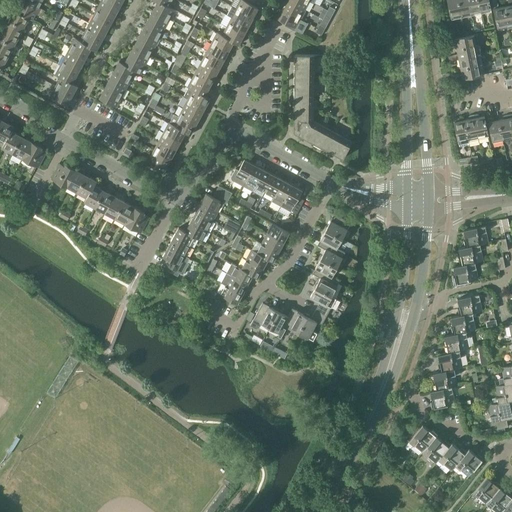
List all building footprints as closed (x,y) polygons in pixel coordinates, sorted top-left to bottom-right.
[(42,2),(38,0),(23,0),(22,3),(42,14),(44,11),(39,8),(42,2)] [(120,5),(110,0),(101,0),(99,5),(116,14),(120,5)] [(242,0),(240,0),(236,9),(253,18),(258,8),(242,0)] [(308,0),(288,0),(288,1),(305,10),(310,1),(308,0)] [(461,17),(457,0),(447,0),(451,20),(461,17)] [(457,0),(461,17),(471,15),(468,0),(457,0)] [(481,13),(478,0),(468,0),(471,15),(481,13)] [(478,0),(481,13),(491,11),(488,0),(478,0)] [(508,28),(504,6),(499,7),(496,0),(491,0),(498,30),(508,28)] [(157,1),(157,2),(153,10),(170,19),(175,10),(170,7),(169,8),(157,1)] [(288,1),(283,10),(300,19),(305,10),(288,1)] [(22,3),(17,12),(29,18),(28,18),(32,20),(35,14),(41,17),(42,14),(22,3)] [(116,14),(99,5),(94,14),(111,23),(116,14)] [(253,18),(236,9),(231,18),(248,27),(253,18)] [(7,18),(2,27),(19,36),(28,18),(29,18),(17,12),(14,10),(9,19),(7,18)] [(170,19),(153,10),(148,19),(165,28),(170,19)] [(300,19),(283,10),(278,19),(295,28),(300,19)] [(111,23),(94,14),(89,23),(106,32),(111,23)] [(248,27),(231,18),(226,27),(243,36),(248,27)] [(148,19),(143,28),(160,37),(165,28),(148,19)] [(89,23),(84,32),(101,41),(106,32),(89,23)] [(0,49),(9,55),(19,36),(2,27),(0,30),(0,49)] [(226,27),(222,35),(222,36),(233,42),(238,45),(243,36),(226,27)] [(160,37),(143,28),(138,37),(155,46),(160,37)] [(40,32),(46,35),(52,38),(53,36),(54,37),(55,36),(42,29),(40,32)] [(84,32),(80,41),(79,41),(91,47),(91,48),(96,51),(101,41),(84,32)] [(222,36),(222,35),(217,32),(212,42),(229,51),(233,42),(222,36)] [(457,49),(478,45),(476,35),(445,41),(446,45),(456,45),(457,49)] [(155,46),(138,37),(133,46),(150,55),(155,46)] [(75,38),(70,47),(86,57),(91,48),(91,47),(79,41),(80,41),(75,38)] [(212,42),(207,51),(224,60),(229,51),(212,42)] [(478,45),(457,49),(457,53),(448,57),(449,61),(480,54),(478,45)] [(150,55),(133,46),(129,55),(145,64),(150,55)] [(70,47),(65,56),(82,66),(86,57),(70,47)] [(0,71),(9,55),(0,49),(0,71)] [(224,60),(207,51),(202,60),(219,69),(224,60)] [(480,54),(449,61),(450,64),(460,64),(461,69),(482,64),(480,54)] [(129,55),(124,64),(135,71),(140,74),(145,64),(129,55)] [(343,158),(352,142),(347,139),(348,137),(343,134),(341,136),(313,121),(313,120),(313,88),(316,88),(316,82),(314,82),(314,72),(316,72),(316,66),(314,66),(314,55),(295,55),(293,132),(343,158)] [(65,56),(60,65),(77,75),(82,66),(65,56)] [(202,60),(197,69),(214,78),(219,69),(202,60)] [(124,64),(119,61),(114,71),(131,80),(135,71),(124,64)] [(482,64),(461,69),(461,73),(452,76),(453,81),(484,74),(482,64)] [(77,75),(60,65),(55,75),(60,78),(60,77),(72,84),(72,83),(77,75)] [(214,78),(197,69),(192,78),(209,87),(214,78)] [(114,71),(109,80),(126,89),(131,80),(114,71)] [(60,77),(60,78),(55,86),(72,95),(77,86),(72,83),(72,84),(60,77)] [(209,87),(192,78),(187,87),(188,88),(188,87),(204,96),(205,95),(209,87)] [(109,80),(104,89),(121,98),(126,89),(109,80)] [(72,95),(55,86),(50,96),(67,105),(72,95)] [(188,87),(188,88),(183,96),(188,99),(205,108),(210,98),(205,95),(204,96),(188,87)] [(121,98),(104,89),(99,98),(116,107),(121,98)] [(155,93),(151,102),(156,105),(158,101),(160,96),(157,94),(155,93)] [(188,99),(183,108),(200,117),(205,108),(188,99)] [(183,108),(178,117),(195,126),(200,117),(183,108)] [(169,122),(168,123),(185,132),(190,135),(195,126),(178,117),(174,114),(169,123),(169,122)] [(473,115),(478,139),(488,137),(484,116),(478,117),(477,114),(473,115)] [(470,118),(464,120),(468,141),(478,139),(473,115),(469,115),(470,118)] [(504,119),(498,120),(503,141),(511,139),(511,136),(508,115),(504,115),(504,119)] [(468,141),(464,120),(458,121),(458,118),(453,119),(459,146),(469,144),(468,141)] [(503,141),(498,120),(492,121),(492,118),(488,119),(493,143),(503,141)] [(14,127),(3,121),(0,127),(0,141),(4,143),(4,144),(11,131),(12,131),(14,127)] [(168,123),(163,132),(180,141),(185,132),(168,123)] [(4,144),(4,143),(2,148),(12,153),(21,136),(12,131),(11,131),(4,144)] [(163,132),(159,141),(176,150),(180,141),(163,132)] [(31,142),(21,136),(12,153),(22,159),(31,142)] [(176,150),(159,141),(154,150),(171,159),(176,150)] [(31,142),(22,159),(38,167),(46,152),(41,149),(42,147),(31,142)] [(171,159),(154,150),(146,165),(156,170),(159,165),(166,168),(171,159)] [(243,186),(254,165),(244,160),(238,170),(235,169),(231,176),(231,177),(231,178),(231,179),(231,180),(232,180),(232,181),(243,186)] [(67,187),(76,170),(66,165),(65,166),(59,164),(51,179),(67,187)] [(264,170),(254,165),(243,186),(252,191),(255,187),(264,170)] [(76,170),(67,187),(77,193),(86,176),(76,170)] [(273,175),(264,170),(255,187),(264,192),(273,175)] [(273,175),(264,192),(274,197),(283,180),(273,175)] [(77,193),(87,198),(94,185),(94,186),(97,181),(86,176),(77,193)] [(283,180),(274,197),(271,201),(281,207),(292,185),(283,180)] [(20,183),(17,188),(17,189),(23,192),(26,186),(20,183)] [(87,198),(84,202),(95,208),(104,191),(94,186),(94,185),(87,198)] [(302,191),(292,185),(281,207),(291,212),(291,211),(297,214),(304,200),(298,197),(302,191)] [(215,191),(229,198),(232,193),(218,186),(215,191)] [(114,196),(104,191),(95,208),(105,213),(114,196)] [(229,198),(215,191),(213,197),(206,193),(201,203),(217,212),(223,202),(226,204),(229,198)] [(124,202),(114,196),(105,213),(115,218),(124,202)] [(124,202),(115,218),(125,224),(134,207),(124,202)] [(201,203),(195,212),(212,222),(217,212),(201,203)] [(134,207),(125,224),(141,232),(149,217),(143,214),(144,213),(134,207)] [(195,212),(190,222),(207,231),(212,222),(195,212)] [(325,230),(342,239),(350,223),(334,214),(325,230)] [(286,218),(282,225),(288,228),(292,221),(286,218)] [(501,220),(503,232),(510,230),(507,219),(501,220)] [(190,222),(185,231),(195,237),(202,241),(207,231),(190,222)] [(272,223),(267,233),(283,242),(289,232),(272,223)] [(465,247),(479,244),(488,242),(485,225),(463,229),(464,235),(465,235),(466,240),(464,240),(465,247)] [(178,227),(173,237),(190,246),(195,237),(185,231),(178,227)] [(342,239),(325,230),(317,245),(321,247),(324,242),(328,244),(326,249),(334,253),(337,248),(342,239)] [(283,242),(267,233),(262,243),(278,252),(283,242)] [(173,237),(168,247),(185,256),(190,246),(173,237)] [(499,240),(501,252),(507,251),(505,239),(499,240)] [(325,249),(320,259),(337,267),(345,252),(337,248),(334,253),(326,249),(328,244),(324,242),(321,247),(325,249)] [(262,243),(257,252),(256,252),(268,258),(268,259),(273,262),(278,252),(262,243)] [(479,244),(465,247),(458,248),(459,254),(460,253),(461,258),(458,258),(459,265),(474,262),(483,260),(479,244)] [(185,256),(168,247),(163,257),(169,260),(166,266),(187,277),(188,275),(184,273),(189,263),(187,263),(189,258),(185,256)] [(256,252),(257,252),(251,249),(246,259),(263,268),(268,259),(268,258),(256,252)] [(216,254),(215,255),(223,259),(226,253),(222,251),(222,250),(216,254)] [(496,258),(499,270),(505,269),(502,256),(496,258)] [(236,265),(236,266),(252,275),(258,278),(263,268),(246,259),(241,268),(236,265)] [(337,267),(320,259),(312,274),(316,276),(319,271),(323,272),(321,277),(329,281),(331,277),(332,277),(337,267)] [(474,262),(459,265),(453,266),(454,272),(455,272),(456,277),(453,277),(455,284),(478,280),(474,262)] [(236,266),(231,263),(226,273),(247,284),(252,275),(236,266)] [(320,278),(315,288),(331,296),(340,281),(332,277),(331,277),(329,281),(321,277),(323,272),(319,271),(316,276),(320,278)] [(247,284),(226,273),(221,282),(225,285),(242,294),(247,284)] [(242,294),(225,285),(220,295),(217,293),(214,298),(227,306),(230,300),(237,304),(242,294)] [(331,296),(315,288),(310,297),(319,302),(315,310),(326,316),(331,307),(336,299),(331,296)] [(458,316),(472,313),(481,311),(478,294),(457,298),(458,305),(459,309),(457,310),(458,316)] [(269,328),(278,311),(262,303),(250,325),(256,329),(258,328),(261,323),(269,328)] [(292,308),(289,313),(295,315),(293,319),(288,317),(284,325),(289,328),(298,333),(307,316),(292,308)] [(311,318),(307,316),(298,333),(313,341),(317,333),(312,330),(316,322),(322,325),(326,316),(315,310),(311,318)] [(287,316),(278,311),(269,328),(284,336),(289,328),(284,325),(288,317),(293,319),(295,315),(289,313),(287,316)] [(472,313),(458,316),(450,317),(452,323),(453,328),(451,328),(452,334),(470,330),(475,329),(472,313)] [(470,330),(452,334),(444,336),(445,342),(446,346),(444,347),(445,353),(463,349),(469,348),(467,337),(471,336),(470,330)] [(484,346),(477,347),(479,356),(486,355),(484,346)] [(276,348),(274,353),(279,356),(285,359),(287,354),(276,348)] [(463,349),(445,353),(437,354),(438,360),(439,360),(440,365),(437,366),(438,372),(453,369),(462,367),(460,356),(465,355),(463,349)] [(511,382),(511,365),(500,368),(502,378),(497,379),(499,385),(511,382)] [(453,369),(438,372),(432,373),(433,379),(434,379),(435,383),(432,384),(433,390),(450,386),(451,387),(456,385),(453,369)] [(511,382),(499,385),(494,386),(496,399),(491,400),(492,404),(511,400),(511,382)] [(450,386),(433,390),(429,391),(430,397),(431,397),(432,402),(430,402),(431,409),(432,409),(432,411),(437,410),(436,408),(454,404),(451,387),(450,386)] [(511,400),(492,404),(492,405),(487,406),(492,430),(507,427),(505,419),(511,417),(511,412),(510,412),(509,407),(511,407),(511,400)] [(422,452),(436,435),(437,434),(431,430),(430,431),(423,425),(409,441),(422,452)] [(443,442),(436,435),(422,452),(435,463),(438,460),(450,445),(444,440),(443,442)] [(16,437),(6,453),(9,455),(19,439),(16,437)] [(450,445),(438,460),(451,471),(455,466),(466,452),(461,448),(460,449),(452,443),(450,445)] [(466,452),(455,466),(468,477),(484,458),(478,453),(476,455),(469,449),(466,452)] [(413,477),(408,472),(402,479),(410,485),(414,480),(412,478),(413,477)] [(228,474),(222,482),(231,489),(237,481),(228,474)] [(485,503),(499,487),(501,485),(495,481),(494,483),(490,480),(491,479),(486,475),(472,492),(485,503)] [(420,484),(416,488),(421,492),(425,488),(420,484)] [(205,511),(213,511),(231,490),(226,486),(205,511)] [(499,487),(485,503),(495,511),(500,511),(502,510),(511,497),(511,494),(508,492),(507,494),(503,491),(504,490),(499,487)] [(511,511),(511,497),(502,510),(504,511),(511,511)]
